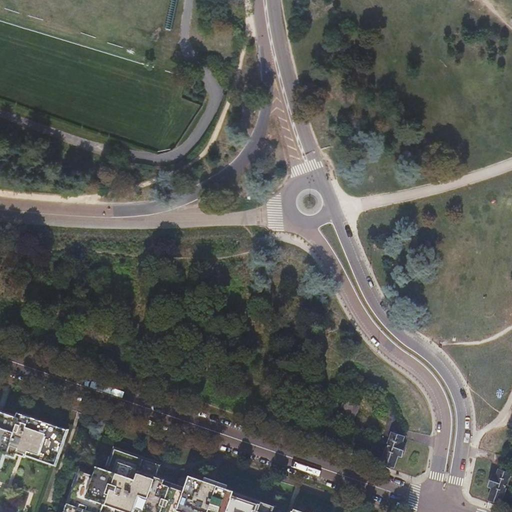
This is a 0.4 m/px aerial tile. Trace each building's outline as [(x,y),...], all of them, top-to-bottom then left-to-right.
[(345,419),(352,422),(358,407),(351,404),(345,419)] [(0,511),(0,459),(3,451),(26,459),(28,453),(53,462),(63,433),(19,419),(18,423),(0,417),(0,511)] [(388,445),(382,462),(394,466),(398,455),(401,456),(405,445),(402,444),(403,438),(392,435),(388,445)] [(227,511),(233,496),(235,492),(190,477),(185,491),(165,485),(167,480),(156,476),(159,468),(152,465),(152,464),(116,452),(111,467),(114,468),(112,473),(102,469),(98,478),(84,473),(72,506),(69,505),(66,511),(99,511),(102,505),(123,511),(135,511),(136,510),(142,511),(227,511)] [(494,488),(490,498),(502,502),(508,486),(511,475),(500,471),(497,477),(494,476),(490,487),(494,488)] [(276,491),(273,497),(283,500),(285,495),(276,491)] [(227,511),(267,511),(265,511),(266,507),(233,496),(227,511)]
